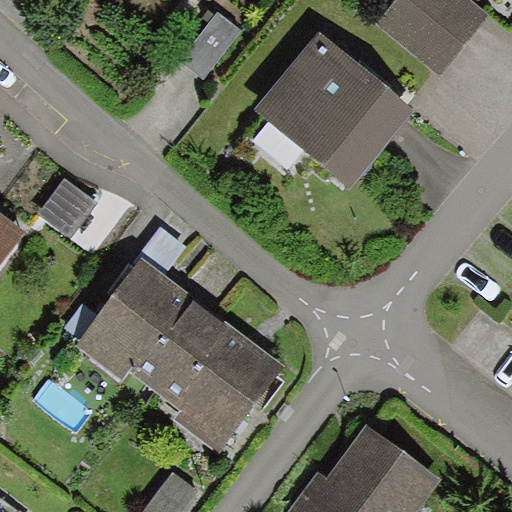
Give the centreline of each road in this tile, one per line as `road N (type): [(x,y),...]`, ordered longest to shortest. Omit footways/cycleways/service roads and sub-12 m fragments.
road 1 (residential): [(0,37),(222,231),(363,336)]
road 2 (residential): [(363,336),(511,157)]
road 3 (residential): [(230,511),(363,336)]
road 4 (residential): [(363,336),(511,455)]
